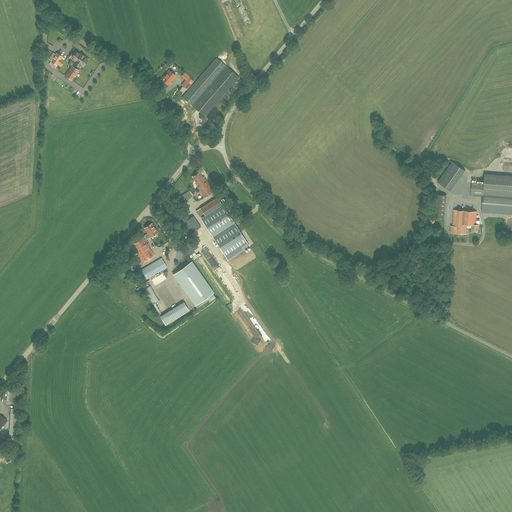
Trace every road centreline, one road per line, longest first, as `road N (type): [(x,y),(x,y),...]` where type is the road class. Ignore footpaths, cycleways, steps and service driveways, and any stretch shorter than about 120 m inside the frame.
road 1 (unclassified): [(511,356),(297,241),(228,165),(222,147)]
road 2 (unclassified): [(191,151),(0,384)]
road 3 (unclassified): [(191,151),(137,75),(39,0)]
road 4 (unclassified): [(222,147),(231,110),(323,0)]
